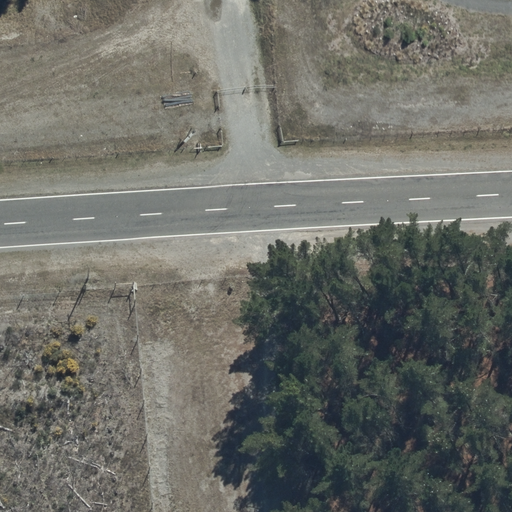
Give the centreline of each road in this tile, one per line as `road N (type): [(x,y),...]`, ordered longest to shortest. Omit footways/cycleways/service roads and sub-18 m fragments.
road 1 (tertiary): [(511,195),(0,226)]
road 2 (track): [(250,208),(244,85),(228,0)]
